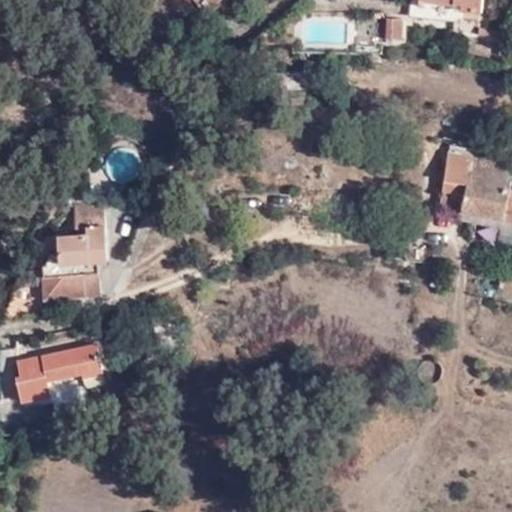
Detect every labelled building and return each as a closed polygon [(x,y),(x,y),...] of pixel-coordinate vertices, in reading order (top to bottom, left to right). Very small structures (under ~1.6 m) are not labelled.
[(194,0),(205,13),(218,2),(216,0),(194,0)] [(485,0),(413,0),(412,15),(483,24),(485,0)] [(397,34),(381,33),(381,40),(396,42),(397,34)] [(309,90),(308,71),(275,72),(275,91),(309,90)] [(476,150),(454,145),(453,153),(475,157),(476,150)] [(511,164),(475,157),(453,153),(442,207),(465,212),(511,220),(511,164)] [(51,253),(47,266),(47,296),(102,293),(100,261),(110,261),(107,203),(99,204),(77,205),(79,236),(62,237),(62,253),(51,253)] [(463,221),(511,230),(511,220),(465,212),(463,221)] [(47,296),(47,266),(32,266),(32,297),(47,296)] [(181,323),(179,313),(156,316),(160,348),(174,347),(170,324),(181,323)] [(88,373),(88,376),(107,373),(101,344),(22,360),(25,376),(21,377),(26,402),(55,397),(52,380),(88,373)] [(107,373),(88,376),(90,388),(110,385),(107,373)]
